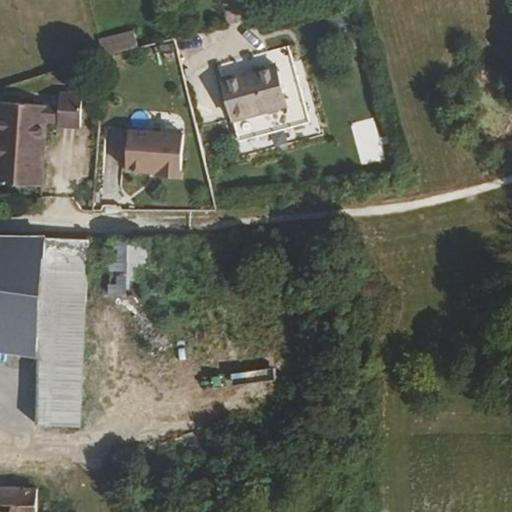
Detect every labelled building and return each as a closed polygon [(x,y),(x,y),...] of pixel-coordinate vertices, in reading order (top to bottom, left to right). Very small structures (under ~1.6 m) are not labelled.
[(100,41),(103,55),(138,46),(134,33),(100,41)] [(286,103),(275,64),(221,79),(232,118),(286,103)] [(74,125),(76,99),(52,98),(51,104),(0,102),(0,181),(35,183),(38,118),(51,119),(51,124),(74,125)] [(182,184),(184,135),(127,131),(124,176),(156,178),(156,183),(182,184)] [(0,329),(40,335),(46,237),(46,235),(0,233),(0,329)] [(79,425),(88,238),(46,237),(40,335),(36,421),(79,425)] [(145,294),(147,238),(111,238),(110,293),(145,294)] [(353,486),(353,464),(246,479),(249,511),(272,511),(355,502),(353,486)] [(0,511),(38,511),(38,487),(0,484),(0,511)]
